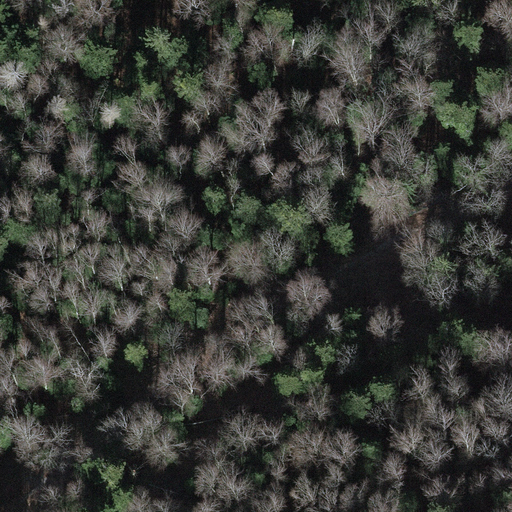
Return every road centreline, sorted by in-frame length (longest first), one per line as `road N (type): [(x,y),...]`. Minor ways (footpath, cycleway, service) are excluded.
road 1 (track): [(9,511),(89,441),(210,355),(511,185)]
road 2 (track): [(146,511),(361,298),(373,259)]
road 3 (track): [(511,341),(464,336),(392,305),(373,259)]
